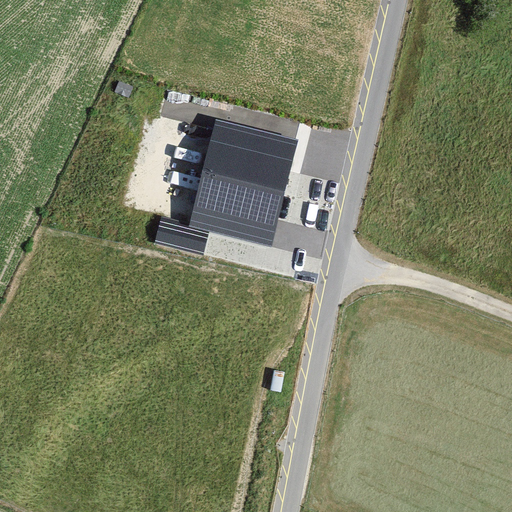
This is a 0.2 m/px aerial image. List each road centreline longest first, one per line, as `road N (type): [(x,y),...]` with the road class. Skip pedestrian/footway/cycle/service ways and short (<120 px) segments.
road 1 (unclassified): [(292,511),(336,268),(400,0)]
road 2 (track): [(511,318),(393,269),(336,268)]
